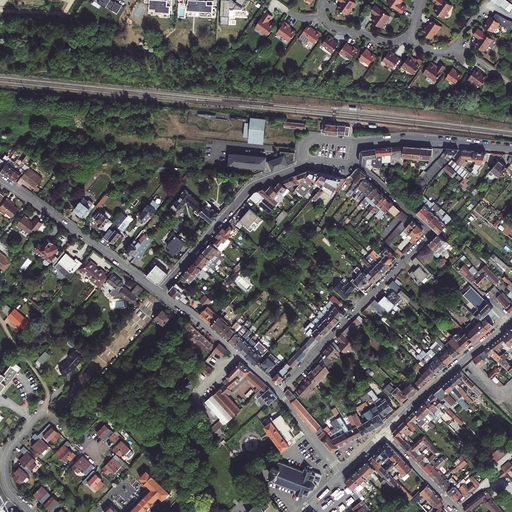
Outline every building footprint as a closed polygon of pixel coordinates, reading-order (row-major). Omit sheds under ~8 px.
[(144,0),(145,2),(150,2),(149,10),(155,11),(162,12),(162,14),(170,14),(170,9),(172,9),(172,0),(144,0)] [(187,11),(200,12),(200,16),(213,17),(214,1),(207,0),(203,0),(203,1),(199,1),(198,0),(183,0),(184,3),(188,3),(187,11)] [(221,0),(221,15),(230,16),(230,8),(242,8),(243,7),(242,6),(245,1),(242,0),(236,0),(236,1),(233,0),(221,0)] [(356,3),(351,0),(339,0),(342,2),(338,8),(347,14),(351,8),(352,9),(356,3)] [(387,0),(402,10),(406,5),(400,0),(387,0)] [(453,5),(445,0),(433,0),(439,4),(435,10),(444,17),(453,5)] [(122,5),(115,1),(111,9),(117,13),(122,5)] [(376,15),(372,20),(381,27),(385,21),(386,22),(390,16),(374,4),(370,11),(376,15)] [(269,19),(273,13),(267,8),(256,23),(268,32),(275,23),(269,19)] [(495,18),(491,16),(489,19),(490,20),(486,26),(494,32),(498,27),(499,28),(502,24),(510,29),(511,25),(511,20),(509,20),(498,14),(495,18)] [(442,27),(432,20),(428,25),(426,28),(425,27),(421,32),(431,39),(435,34),(436,35),(442,27)] [(289,26),(291,25),(285,21),(276,33),(281,36),(282,35),(289,40),(296,31),(289,26)] [(317,30),(309,25),(302,35),(310,40),(311,39),(316,42),(323,33),(318,29),(317,30)] [(493,39),(478,28),(474,33),(480,37),(475,44),(484,50),(489,43),(490,44),(493,39)] [(330,54),(337,45),(334,42),(331,40),(332,39),(327,36),(320,45),(325,49),(324,50),(330,54)] [(352,46),(349,45),(346,42),(339,52),(345,56),(346,54),(351,58),(358,48),(353,45),(352,46)] [(366,48),(359,59),(363,62),(364,61),(369,64),(375,56),(369,51),(370,51),(366,48)] [(389,49),(382,59),(387,63),(386,64),(391,68),(398,59),(392,54),(393,53),(389,49)] [(410,55),(401,67),(405,71),(406,69),(413,74),(423,61),(418,58),(417,60),(410,55)] [(430,62),(421,75),(426,78),(427,77),(434,82),(444,67),(440,64),(437,68),(436,67),(430,62)] [(456,71),(456,70),(453,68),(445,78),(450,82),(451,80),(456,84),(462,75),(456,71)] [(477,68),(468,80),(473,83),(474,82),(481,87),(487,78),(481,73),(482,72),(477,68)] [(244,136),(250,136),(264,138),(265,138),(267,121),(267,118),(252,117),(251,120),(251,123),(246,123),(245,131),(244,136)] [(325,122),(324,132),(332,133),(350,135),(351,125),(347,125),(325,122)] [(409,157),(410,146),(404,145),(393,147),(391,161),(391,163),(402,164),(403,159),(400,158),(400,157),(403,157),(409,157)] [(420,158),(421,147),(410,146),(409,157),(409,160),(412,161),(412,162),(416,163),(416,168),(419,168),(420,161),(420,158)] [(391,161),(393,147),(382,148),(382,155),(382,162),(386,162),(386,158),(389,158),(389,162),(391,161)] [(433,148),(421,147),(420,158),(430,159),(433,148)] [(367,166),(371,170),(374,166),(378,168),(382,167),(382,162),(382,155),(382,148),(362,150),(361,151),(359,162),(367,166)] [(459,150),(447,149),(442,155),(427,172),(424,170),(420,175),(424,178),(428,182),(438,170),(459,150)] [(466,158),(473,159),(474,151),(463,150),(462,154),(461,154),(460,157),(456,162),(464,168),(467,162),(465,160),(466,158)] [(486,152),(474,151),(473,159),(476,159),(475,163),(473,166),(472,167),(474,169),(472,171),(476,174),(479,172),(477,170),(482,164),(486,152)] [(267,156),(229,152),(228,165),(266,167),(267,156)] [(2,171),(7,174),(18,159),(16,157),(17,154),(15,153),(12,156),(11,158),(2,171)] [(29,153),(22,162),(11,177),(16,181),(27,165),(25,163),(31,154),(29,153)] [(285,154),(269,160),(273,170),(289,164),(285,154)] [(0,169),(2,171),(11,158),(9,157),(6,155),(3,159),(0,156),(0,169)] [(11,177),(22,162),(18,159),(7,174),(11,177)] [(464,168),(456,162),(452,159),(443,168),(445,169),(460,183),(465,177),(469,172),(464,168)] [(498,179),(499,177),(508,167),(499,160),(489,172),(498,179)] [(71,166),(66,162),(61,168),(66,172),(71,166)] [(29,167),(22,176),(30,183),(31,182),(37,187),(43,178),(29,167)] [(354,191),(365,178),(367,175),(358,168),(356,169),(351,175),(352,177),(355,180),(354,181),(354,183),(351,186),(352,186),(346,194),(349,196),(354,191)] [(196,170),(205,200),(206,199),(209,195),(203,171),(196,170)] [(294,175),(297,184),(299,184),(300,184),(312,170),(308,170),(294,175)] [(317,187),(319,189),(331,175),(312,170),(300,184),(295,189),(298,191),(304,196),(310,189),(311,190),(310,191),(311,192),(316,187),(317,187)] [(290,189),(293,192),(295,189),(294,185),(297,184),(294,175),(280,181),(290,189)] [(331,175),(319,189),(312,197),(315,200),(324,190),(332,195),(335,190),(339,192),(346,178),(331,175)] [(471,183),(465,177),(460,183),(462,185),(466,188),(471,183)] [(370,183),(365,178),(354,191),(357,194),(355,196),(355,197),(354,199),(356,200),(358,198),(370,183)] [(428,182),(424,178),(420,183),(424,187),(428,182)] [(274,187),(284,195),(284,196),(290,189),(280,181),(279,181),(274,187)] [(367,195),(375,186),(370,183),(358,198),(359,200),(361,199),(361,198),(366,193),(367,195)] [(258,190),(275,205),(277,203),(279,205),(281,203),(279,201),(284,195),(274,187),(271,185),(266,190),(264,188),(258,190)] [(369,202),(379,191),(375,186),(367,195),(361,202),(366,206),(368,204),(369,202)] [(169,209),(176,215),(185,204),(186,204),(188,204),(190,205),(191,204),(197,209),(202,203),(185,189),(169,209)] [(269,213),(275,205),(258,190),(255,191),(245,203),(250,208),(254,211),(260,205),(269,213)] [(368,208),(371,210),(384,195),(379,191),(369,202),(372,204),(370,206),(368,208)] [(106,194),(96,205),(99,208),(108,196),(106,194)] [(379,211),(389,199),(384,195),(371,210),(369,212),(366,216),(368,218),(376,208),(379,211)] [(7,197),(0,205),(0,210),(4,214),(6,212),(12,217),(18,209),(11,203),(12,202),(7,197)] [(74,208),(86,218),(94,208),(92,205),(94,203),(90,199),(89,200),(84,197),(81,201),(79,199),(75,204),(77,205),(74,208)] [(426,202),(422,198),(418,212),(423,217),(436,203),(435,202),(434,201),(431,204),(428,201),(426,202)] [(212,221),(219,213),(214,208),(213,210),(207,205),(210,202),(206,199),(205,200),(202,203),(197,209),(195,212),(198,214),(201,211),(212,221)] [(389,209),(396,216),(401,210),(389,199),(379,211),(375,215),(378,217),(376,219),(378,221),(381,218),(382,219),(385,216),(384,215),(389,209)] [(436,203),(423,217),(429,222),(438,211),(435,208),(437,206),(440,202),(438,200),(437,201),(436,203)] [(145,209),(141,215),(147,220),(150,215),(153,218),(156,214),(154,212),(157,210),(149,203),(144,209),(145,209)] [(254,211),(250,208),(241,219),(249,226),(254,220),(258,224),(263,219),(254,211)] [(429,222),(434,227),(447,213),(441,208),(440,209),(438,211),(429,222)] [(98,223),(103,227),(110,218),(113,215),(107,209),(105,211),(104,210),(103,211),(102,212),(101,211),(98,209),(93,216),(93,218),(94,219),(95,218),(99,222),(98,223)] [(278,224),(286,215),(282,211),(276,218),(277,219),(275,221),(278,224)] [(400,233),(402,231),(404,229),(407,226),(407,225),(412,220),(410,217),(402,211),(397,216),(402,221),(385,241),(390,245),(392,243),(393,242),(400,234),(400,233)] [(440,232),(449,221),(446,218),(449,215),(447,213),(434,227),(440,232)] [(33,229),(37,233),(40,229),(43,225),(36,219),(32,224),(28,221),(28,219),(24,216),(16,226),(21,230),(22,229),(29,234),(33,229)] [(110,218),(103,227),(106,229),(113,221),(110,218)] [(109,237),(114,242),(131,221),(128,218),(124,222),(122,220),(116,228),(113,225),(106,233),(107,233),(106,234),(109,236),(109,235),(110,236),(109,237)] [(407,236),(409,233),(417,224),(412,220),(407,225),(407,226),(404,229),(402,231),(400,233),(400,234),(402,236),(404,233),(407,236)] [(49,223),(46,221),(43,225),(40,229),(43,232),(49,223)] [(221,231),(228,237),(237,227),(232,223),(226,230),(224,228),(221,231)] [(423,229),(417,224),(409,233),(413,237),(411,239),(410,241),(412,243),(423,232),(423,229)] [(213,244),(222,251),(224,249),(231,240),(228,237),(221,231),(217,235),(219,237),(213,244)] [(126,250),(132,255),(148,235),(146,233),(145,234),(144,233),(139,240),(138,242),(135,239),(126,250)] [(185,243),(173,233),(168,238),(171,241),(167,246),(171,249),(168,251),(174,256),(176,253),(176,254),(185,243)] [(448,242),(438,234),(434,238),(444,247),(448,242)] [(132,255),(135,257),(149,240),(152,237),(148,235),(132,255)] [(40,243),(36,248),(37,249),(37,250),(39,252),(40,252),(44,255),(54,242),(49,238),(43,245),(40,243)] [(435,248),(442,255),(446,251),(446,252),(448,251),(447,249),(444,247),(434,238),(429,243),(435,248)] [(149,240),(135,257),(139,260),(152,243),(149,240)] [(51,260),(54,263),(59,258),(54,254),(59,247),(54,242),(44,255),(47,258),(48,259),(49,261),(51,260)] [(211,242),(207,247),(222,260),(224,258),(220,254),(222,251),(213,244),(211,242)] [(429,243),(426,246),(432,252),(433,253),(435,253),(438,255),(440,255),(441,254),(435,248),(429,243)] [(203,252),(213,261),(217,264),(219,261),(220,262),(222,260),(207,247),(203,252)] [(384,255),(383,257),(390,263),(396,255),(392,251),(392,249),(390,247),(388,247),(387,248),(385,247),(380,252),(384,255)] [(294,258),(297,260),(299,263),(302,260),(299,257),(304,252),(301,250),(294,258)] [(0,266),(6,271),(12,263),(4,257),(5,256),(0,251),(0,266)] [(217,264),(213,261),(203,252),(199,256),(214,270),(216,268),(214,267),(217,264)] [(378,252),(373,256),(387,269),(392,265),(390,263),(383,257),(379,253),(378,252)] [(53,264),(55,266),(60,270),(69,278),(78,267),(83,263),(76,257),(75,260),(67,253),(64,257),(61,254),(59,258),(54,263),(53,264)] [(371,259),(369,261),(383,274),(387,269),(373,256),(372,257),(368,254),(367,255),(371,259)] [(493,264),(503,274),(509,267),(494,254),(489,260),(493,264)] [(363,271),(370,277),(375,282),(383,274),(369,261),(363,255),(360,258),(368,266),(363,271)] [(214,270),(199,256),(195,261),(203,268),(205,265),(208,268),(213,272),(214,270)] [(433,273),(416,256),(412,261),(419,268),(418,270),(417,268),(413,272),(414,273),(411,276),(414,278),(415,278),(420,283),(426,276),(428,278),(433,273)] [(83,263),(78,267),(83,271),(84,270),(93,278),(92,279),(101,286),(109,277),(105,274),(107,272),(102,268),(100,269),(96,266),(98,264),(92,259),(90,261),(87,258),(83,263)] [(206,270),(203,268),(195,261),(189,268),(197,275),(201,278),(204,275),(205,275),(208,272),(206,270)] [(158,263),(148,275),(158,282),(160,282),(169,272),(158,263)] [(460,270),(473,283),(475,280),(477,279),(473,274),(477,270),(476,270),(477,269),(474,267),(474,266),(473,267),(469,271),(468,270),(469,269),(465,264),(460,270)] [(490,281),(495,285),(500,280),(485,265),(484,266),(486,267),(482,271),(476,265),(474,267),(477,269),(478,270),(477,271),(479,273),(476,275),(478,277),(477,279),(475,280),(480,285),(488,277),(486,275),(487,274),(492,279),(490,281)] [(355,287),(358,290),(365,283),(365,284),(368,281),(367,281),(370,277),(363,271),(357,266),(354,269),(357,272),(356,273),(357,274),(356,275),(357,276),(355,278),(354,277),(349,282),(355,287)] [(197,275),(189,268),(183,275),(195,285),(197,283),(193,279),(197,275)] [(282,281),(286,277),(281,273),(276,278),(278,280),(281,280),(282,281)] [(124,283),(113,274),(104,284),(112,290),(109,293),(112,296),(119,295),(120,294),(131,303),(136,297),(131,292),(125,287),(124,288),(121,286),(124,283)] [(511,282),(505,275),(503,277),(509,284),(511,287),(511,289),(511,291),(511,282)] [(344,277),(334,288),(345,298),(348,294),(349,295),(352,291),(355,287),(349,282),(344,277)] [(388,285),(394,290),(404,299),(407,302),(412,297),(393,280),(388,285)] [(185,288),(177,281),(169,291),(186,303),(189,300),(185,297),(187,295),(182,291),(185,288)] [(463,295),(472,303),(486,316),(494,308),(469,285),(465,289),(466,291),(463,295)] [(501,293),(494,285),(487,293),(497,303),(499,301),(510,312),(511,312),(511,311),(511,291),(508,294),(511,298),(511,299),(511,301),(502,292),(501,293)] [(141,291),(136,286),(131,292),(136,297),(141,291)] [(239,292),(234,288),(225,297),(230,302),(239,292)] [(388,296),(398,305),(404,299),(394,290),(388,296)] [(391,313),(398,305),(388,296),(383,292),(381,294),(384,296),(385,297),(380,303),(384,307),(391,313)] [(199,301),(206,306),(208,305),(212,299),(205,294),(199,301)] [(331,299),(325,305),(340,318),(345,313),(339,307),(342,303),(333,295),(330,299),(331,299)] [(375,299),(372,302),(381,310),(384,307),(380,303),(378,302),(375,299)] [(5,303),(0,308),(9,316),(13,310),(5,303)] [(224,335),(233,324),(231,322),(240,312),(234,306),(230,303),(225,309),(228,312),(224,316),(221,313),(220,315),(212,324),(224,335)] [(366,308),(371,312),(372,311),(373,312),(377,308),(371,303),(366,308)] [(481,321),(488,328),(493,324),(486,316),(472,303),(469,306),(483,319),(481,321)] [(206,306),(200,314),(212,324),(220,315),(208,305),(206,306)] [(321,311),(335,324),(340,318),(325,305),(323,307),(324,308),(321,311)] [(472,337),(474,340),(478,337),(485,331),(488,328),(481,321),(464,305),(459,309),(475,324),(470,329),(467,332),(472,337)] [(362,312),(367,317),(371,312),(366,308),(362,312)] [(13,310),(9,316),(11,318),(10,319),(17,325),(18,324),(24,330),(31,323),(15,309),(13,310)] [(163,309),(155,317),(163,324),(172,314),(167,310),(166,312),(163,309)] [(330,329),(335,324),(321,311),(320,310),(317,312),(319,314),(317,316),(319,318),(330,329)] [(361,322),(364,320),(367,317),(362,312),(359,315),(356,318),(361,322)] [(235,323),(233,325),(224,335),(229,340),(240,328),(237,326),(243,319),(240,317),(238,319),(235,323)] [(314,324),(325,334),(330,329),(319,318),(317,321),(315,319),(312,322),(314,324)] [(354,329),(358,325),(361,322),(356,318),(354,321),(350,325),(354,329)] [(320,339),(325,334),(314,324),(312,322),(312,321),(307,326),(314,333),(320,339)] [(184,327),(188,330),(188,340),(192,340),(199,340),(205,345),(205,347),(207,347),(209,348),(213,343),(211,341),(211,340),(209,340),(205,336),(205,334),(203,334),(199,330),(199,329),(197,329),(192,325),(192,323),(191,323),(189,322),(184,327)] [(439,322),(434,327),(442,333),(446,328),(439,322)] [(462,322),(459,325),(466,332),(467,332),(470,329),(462,322)] [(240,328),(229,340),(235,345),(244,334),(243,333),(242,332),(246,327),(243,325),(240,328)] [(343,332),(348,337),(355,330),(354,329),(350,325),(343,332)] [(312,336),(309,338),(315,344),(320,339),(314,333),(307,326),(304,328),(312,336)] [(371,344),(375,348),(378,350),(383,355),(388,350),(362,326),(357,331),(369,342),(370,343),(371,344)] [(466,347),(465,346),(453,335),(449,331),(446,328),(442,333),(449,341),(460,352),(466,347)] [(235,345),(240,350),(251,338),(248,335),(251,332),(248,330),(244,334),(235,345)] [(348,337),(343,332),(337,338),(341,342),(338,346),(343,351),(347,354),(356,345),(348,337)] [(467,332),(466,332),(461,336),(458,333),(456,333),(453,335),(465,346),(467,344),(466,343),(472,337),(467,332)] [(502,335),(511,345),(511,344),(511,337),(507,332),(502,335)] [(251,338),(240,350),(246,355),(254,347),(260,340),(254,334),(251,338)] [(503,352),(501,349),(498,347),(502,343),(505,346),(508,349),(509,348),(511,346),(511,345),(502,335),(490,345),(496,351),(499,354),(500,355),(503,352)] [(305,343),(311,349),(315,344),(309,338),(305,343)] [(334,341),(321,354),(324,360),(328,368),(334,362),(333,361),(343,351),(338,346),(334,341)] [(430,347),(423,341),(422,344),(429,350),(426,352),(428,354),(443,367),(447,363),(432,349),(430,347)] [(430,347),(432,349),(438,343),(436,341),(430,347)] [(460,352),(449,341),(444,345),(445,346),(446,346),(455,356),(460,352)] [(220,342),(214,349),(222,356),(228,349),(220,342)] [(400,346),(395,342),(391,346),(396,350),(400,346)] [(301,348),(307,353),(311,349),(305,343),(301,348)] [(438,343),(432,349),(447,363),(455,356),(446,346),(445,346),(443,347),(441,345),(438,343)] [(488,351),(490,353),(492,355),(496,351),(490,345),(486,349),(488,351)] [(256,363),(268,349),(266,346),(260,353),(258,350),(254,347),(246,355),(256,363)] [(300,360),(307,353),(301,348),(298,350),(294,355),(300,360)] [(68,357),(70,358),(68,360),(60,365),(65,373),(74,368),(83,358),(74,350),(68,357)] [(487,357),(489,355),(484,350),(482,352),(477,356),(473,359),(483,369),(487,364),(486,363),(489,360),(487,357)] [(50,355),(45,351),(38,360),(42,364),(50,355)] [(270,353),(261,363),(264,366),(264,367),(268,371),(276,363),(272,359),(274,357),(270,353)] [(438,371),(424,358),(422,357),(419,354),(417,356),(419,358),(421,360),(419,362),(433,376),(438,371)] [(438,371),(443,367),(428,354),(424,358),(438,371)] [(505,359),(500,355),(499,354),(495,358),(498,361),(501,363),(505,359)] [(293,367),(300,360),(294,355),(288,361),(291,365),(293,367)] [(509,363),(505,359),(501,363),(505,367),(509,363)] [(316,385),(329,371),(328,368),(324,360),(315,368),(314,367),(309,373),(310,374),(316,385)] [(213,369),(204,361),(199,367),(209,375),(213,369)] [(220,388),(213,394),(233,416),(240,409),(228,396),(233,392),(230,389),(245,375),(251,369),(240,361),(235,366),(234,366),(232,369),(232,370),(227,375),(228,376),(218,386),(220,388)] [(286,363),(278,372),(272,378),(277,382),(279,382),(285,376),(283,375),(289,369),(288,368),(291,365),(288,361),(286,363)] [(275,369),(278,372),(286,363),(283,361),(275,369)] [(420,388),(429,380),(433,376),(419,362),(414,367),(422,374),(413,382),(420,388)] [(494,377),(500,370),(494,364),(491,366),(493,368),(488,374),(499,385),(503,385),(499,381),(498,381),(494,377)] [(0,391),(2,393),(18,371),(11,365),(4,374),(3,372),(0,375),(0,391)] [(245,375),(249,379),(254,373),(251,369),(245,375)] [(479,396),(483,392),(460,369),(456,373),(462,379),(460,380),(465,384),(466,383),(479,396)] [(254,373),(249,379),(258,388),(259,389),(265,383),(254,373)] [(402,389),(410,397),(420,388),(413,382),(403,373),(401,376),(409,384),(405,387),(400,383),(398,385),(402,389)] [(456,373),(452,377),(455,381),(453,383),(463,394),(465,397),(467,395),(461,388),(465,384),(460,380),(462,379),(456,373)] [(316,385),(310,374),(305,380),(306,381),(297,390),(304,397),(316,385)] [(452,377),(443,385),(454,396),(456,399),(457,400),(460,396),(463,394),(453,383),(455,381),(452,377)] [(197,383),(191,378),(180,393),(185,399),(197,383)] [(402,389),(398,385),(395,388),(390,382),(383,390),(388,395),(392,391),(395,395),(397,394),(398,396),(400,398),(402,401),(408,396),(402,389)] [(265,407),(276,397),(278,396),(269,386),(265,383),(259,389),(256,393),(259,396),(259,397),(265,404),(263,406),(265,407)] [(456,399),(454,396),(443,385),(434,393),(438,397),(433,401),(439,407),(441,405),(453,417),(462,425),(464,423),(447,406),(450,403),(451,404),(456,399)] [(288,388),(285,392),(285,395),(312,428),(315,431),(321,425),(288,388)] [(383,400),(382,399),(381,397),(379,398),(372,389),(368,392),(367,391),(360,396),(363,401),(364,402),(371,397),(377,405),(385,414),(393,407),(386,398),(383,400)] [(433,392),(429,397),(433,401),(438,397),(434,393),(433,392)] [(221,418),(211,427),(215,432),(218,429),(233,416),(213,394),(206,401),(221,418)] [(451,419),(453,417),(441,405),(439,407),(433,401),(429,397),(426,399),(425,400),(441,417),(448,425),(453,420),(451,419)] [(469,406),(463,399),(460,403),(466,409),(469,406)] [(441,417),(425,400),(421,404),(433,417),(439,423),(441,421),(439,419),(441,417)] [(433,417),(421,404),(415,410),(428,423),(432,427),(433,426),(432,425),(433,423),(430,420),(433,417)] [(366,414),(363,417),(365,421),(370,430),(385,420),(388,418),(385,414),(377,405),(371,409),(370,408),(365,412),(366,414)] [(345,431),(351,440),(356,438),(363,434),(367,432),(370,430),(365,421),(363,422),(357,412),(352,414),(351,412),(349,413),(350,415),(348,415),(352,422),(353,422),(354,423),(355,426),(349,430),(348,427),(337,409),(333,411),(344,429),(345,431)] [(106,410),(104,412),(111,419),(113,417),(106,410)] [(426,424),(428,423),(415,410),(404,420),(410,426),(413,429),(419,424),(415,420),(416,419),(422,425),(425,422),(426,424)] [(404,420),(397,427),(402,433),(403,432),(407,435),(411,440),(414,443),(419,438),(420,437),(418,435),(413,440),(410,437),(411,436),(409,433),(412,431),(408,427),(410,426),(404,420)] [(265,426),(278,445),(282,450),(304,434),(301,430),(287,440),(272,421),(265,426)] [(109,437),(114,432),(111,429),(105,423),(97,432),(106,440),(109,437)] [(321,425),(315,431),(332,450),(334,450),(337,448),(339,446),(332,438),(327,434),(324,428),(321,425)] [(55,442),(62,435),(53,426),(48,430),(46,427),(38,435),(41,437),(41,438),(44,435),(50,440),(51,439),(55,442)] [(327,426),(324,428),(327,434),(332,438),(339,446),(351,440),(345,431),(344,429),(344,430),(344,431),(344,432),(335,437),(334,435),(334,434),(331,430),(330,430),(327,426)] [(404,438),(407,435),(403,432),(402,433),(397,427),(393,431),(393,435),(400,442),(399,443),(406,450),(414,443),(411,440),(409,443),(404,438)] [(109,437),(114,442),(119,437),(114,432),(109,437)] [(419,438),(423,443),(425,441),(428,445),(432,442),(424,434),(420,437),(419,438)] [(36,448),(32,452),(38,457),(49,446),(41,438),(41,437),(37,440),(33,445),(36,448)] [(417,452),(419,449),(418,448),(423,443),(419,438),(414,443),(406,450),(408,452),(413,448),(414,449),(417,452)] [(122,439),(122,440),(117,445),(114,448),(121,455),(124,452),(126,453),(131,448),(122,439)] [(67,457),(71,461),(77,454),(68,446),(71,444),(67,440),(56,452),(65,460),(67,457)] [(386,441),(380,446),(389,455),(394,450),(386,441)] [(432,442),(428,445),(435,452),(436,451),(438,453),(440,451),(432,442)] [(20,449),(25,453),(27,451),(35,458),(35,457),(24,445),(20,449)] [(380,446),(376,451),(384,460),(388,456),(389,455),(380,446)] [(501,446),(492,454),(498,460),(507,452),(501,446)] [(414,459),(422,452),(421,451),(419,449),(417,452),(414,449),(413,448),(408,452),(414,459)] [(427,450),(426,448),(422,452),(414,459),(423,467),(432,458),(435,455),(433,453),(428,458),(424,453),(427,450)] [(389,455),(388,456),(392,459),(385,466),(387,468),(386,470),(387,471),(401,457),(394,450),(389,455)] [(22,462),(30,470),(37,463),(33,459),(35,458),(27,451),(25,453),(19,459),(22,462)] [(384,460),(376,451),(371,455),(380,464),(384,460)] [(116,454),(110,460),(119,467),(125,462),(116,454)] [(423,467),(429,473),(447,456),(445,454),(437,463),(432,458),(423,467)] [(498,460),(492,454),(486,459),(492,465),(498,460)] [(83,455),(72,466),(77,472),(81,469),(86,474),(94,466),(83,455)] [(401,485),(395,479),(387,471),(386,470),(380,464),(371,455),(357,469),(368,480),(372,477),(376,481),(379,478),(384,483),(387,480),(396,489),(397,488),(401,485)] [(463,460),(465,458),(463,456),(462,455),(461,455),(454,462),(457,465),(463,460)] [(433,478),(439,471),(438,470),(450,458),(447,456),(429,473),(433,478)] [(408,474),(413,469),(401,457),(387,471),(395,479),(399,476),(401,478),(404,480),(409,475),(408,474)] [(110,460),(105,465),(111,471),(114,468),(116,470),(119,467),(110,460)] [(450,477),(452,478),(461,469),(461,470),(467,464),(463,460),(457,465),(451,471),(451,472),(453,474),(450,477)] [(511,463),(509,460),(502,467),(504,470),(507,473),(511,468),(511,463)] [(304,470),(280,461),(277,466),(273,464),(272,466),(273,466),(271,472),(270,472),(270,473),(274,475),(272,480),(297,490),(296,491),(295,492),(295,493),(296,492),(301,494),(302,495),(303,495),(303,494),(304,492),(309,494),(311,489),(315,488),(315,489),(316,489),(315,488),(317,483),(318,484),(322,476),(322,475),(321,473),(306,468),(305,466),(304,467),(305,468),(304,470)] [(16,473),(13,476),(20,483),(31,471),(30,470),(22,462),(14,471),(16,473)] [(246,468),(248,471),(251,475),(253,478),(258,474),(251,464),(246,468)] [(149,490),(127,511),(120,511),(112,503),(104,511),(103,511),(142,511),(148,507),(160,495),(164,499),(172,491),(148,468),(140,476),(151,487),(149,490)] [(357,469),(352,474),(363,487),(367,483),(371,488),(373,485),(368,480),(357,469)] [(94,470),(83,481),(86,484),(89,482),(97,490),(104,483),(101,480),(102,478),(94,470)] [(504,470),(498,475),(501,478),(507,473),(504,470)] [(444,476),(439,471),(433,478),(437,482),(444,476)] [(345,480),(361,499),(351,507),(355,511),(364,503),(362,500),(365,497),(359,490),(363,487),(352,474),(345,480)] [(458,488),(461,491),(467,486),(466,484),(470,480),(472,481),(475,478),(472,475),(467,481),(458,488)] [(444,476),(437,482),(439,485),(441,486),(448,480),(444,476)] [(457,484),(455,485),(458,488),(467,481),(464,477),(457,484)] [(451,479),(450,478),(448,480),(453,485),(454,487),(455,485),(457,484),(452,478),(451,479)] [(475,478),(472,481),(474,483),(477,486),(480,483),(475,478)] [(453,485),(448,480),(441,486),(446,492),(447,491),(453,485)] [(471,492),(477,486),(474,483),(469,488),(467,486),(461,491),(463,493),(466,496),(471,492)] [(417,502),(423,496),(426,499),(434,492),(427,484),(413,498),(414,498),(416,500),(417,502)] [(34,494),(43,502),(51,494),(48,491),(42,485),(34,494)] [(412,497),(401,485),(397,488),(409,500),(412,497)] [(447,491),(451,495),(458,488),(455,485),(454,487),(453,485),(447,491)] [(451,495),(456,500),(463,493),(461,491),(458,488),(451,495)] [(487,492),(485,494),(482,491),(475,497),(473,499),(464,506),(467,511),(465,511),(503,511),(498,506),(491,498),(491,497),(487,492)] [(434,492),(426,499),(433,506),(430,509),(434,511),(440,506),(442,504),(440,501),(442,499),(434,492)] [(50,509),(53,511),(61,504),(58,501),(59,500),(53,495),(44,504),(48,507),(49,505),(51,508),(50,509)] [(269,507),(263,501),(260,505),(258,502),(246,511),(264,511),(266,511),(265,510),(269,507)] [(372,511),(364,503),(355,511),(372,511)]
